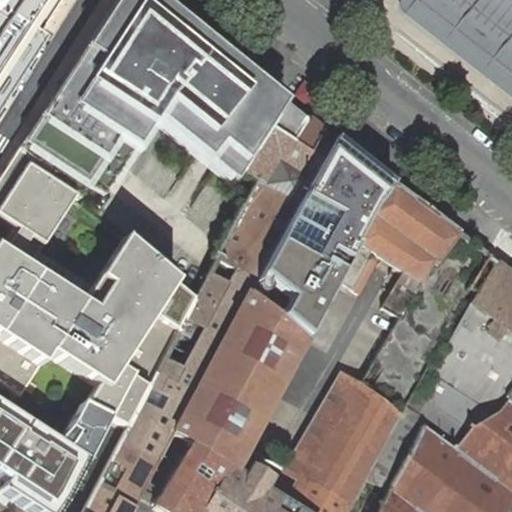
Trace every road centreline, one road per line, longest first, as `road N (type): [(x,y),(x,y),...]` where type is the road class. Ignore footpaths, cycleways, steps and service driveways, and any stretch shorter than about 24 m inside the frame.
road 1 (tertiary): [(271,0),(511,193)]
road 2 (residential): [(88,0),(0,140)]
